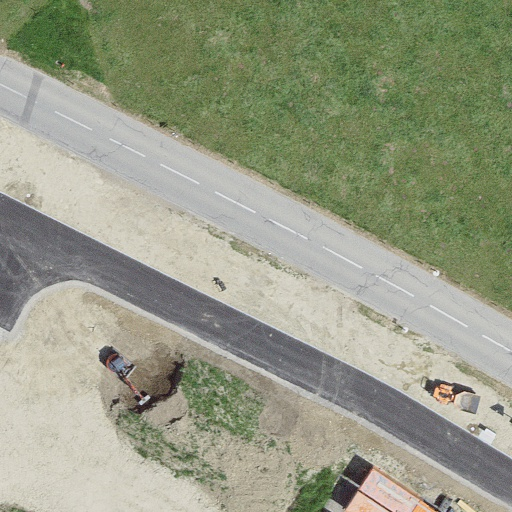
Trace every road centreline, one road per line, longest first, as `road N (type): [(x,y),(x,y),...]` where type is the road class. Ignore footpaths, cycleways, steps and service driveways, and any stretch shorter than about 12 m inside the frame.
road 1 (tertiary): [(0,78),(511,343)]
road 2 (residential): [(0,224),(430,428),(511,479)]
